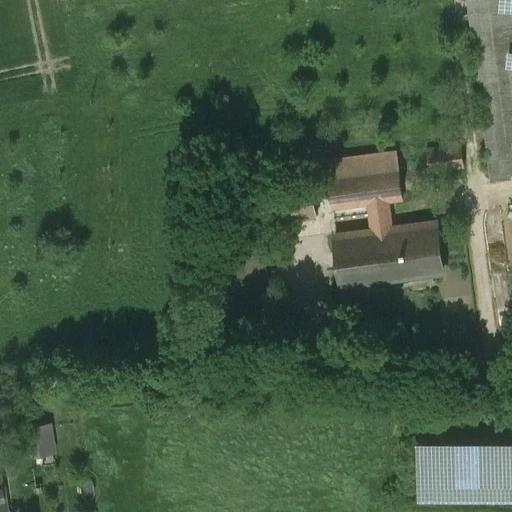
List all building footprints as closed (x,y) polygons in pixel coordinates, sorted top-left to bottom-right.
[(511,29),(508,0),(468,0),(484,118),(488,149),(492,180),(511,177),(511,29)] [(484,118),(471,119),(475,150),(488,149),(484,118)] [(461,144),(426,149),(429,171),(464,167),(461,144)] [(398,166),(327,175),(331,207),(369,202),(373,230),(391,227),(387,199),(403,197),(398,166)] [(312,182),(247,191),(251,224),(316,216),(312,182)] [(247,191),(227,193),(232,227),(251,224),(247,191)] [(391,227),(373,230),(380,280),(443,272),(436,221),(391,227)] [(373,230),(335,235),(341,286),(380,280),(373,230)] [(266,251),(212,248),(207,330),(261,333),(266,251)] [(58,421),(43,422),(44,451),(59,451),(58,421)] [(511,441),(419,441),(420,484),(419,490),(419,499),(511,499),(511,441)]
